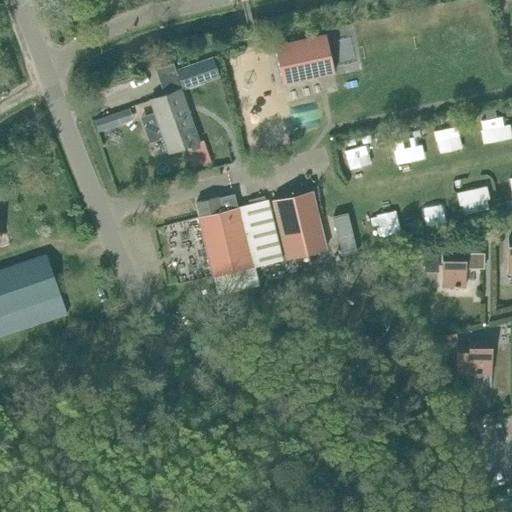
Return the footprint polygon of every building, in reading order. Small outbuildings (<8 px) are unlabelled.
[(282,83),(334,73),(326,34),(274,45),(282,83)] [(212,57),(178,69),(185,88),(219,76),(212,57)] [(202,164),(195,143),(198,141),(180,89),(150,100),(163,137),(159,138),(164,153),(186,146),(194,167),(202,164)] [(102,116),(94,119),(98,131),(106,128),(102,116)] [(312,191),(272,200),(286,259),(326,249),(312,191)] [(218,198),(195,203),(199,217),(198,218),(212,276),(213,276),(218,294),(258,284),(254,266),(280,260),(266,201),(221,212),(218,198)] [(342,257),(359,253),(350,212),(332,217),(342,257)] [(46,253),(0,268),(0,336),(66,313),(46,253)] [(442,253),(441,287),(453,287),(453,288),(457,289),(457,287),(464,287),(465,253),(442,253)] [(438,272),(438,256),(423,256),(424,272),(438,272)] [(454,332),(443,335),(446,345),(457,341),(454,332)] [(455,374),(474,374),(474,376),(478,377),(478,375),(489,375),(489,388),(490,388),(491,344),(485,344),(485,340),(468,340),(468,346),(456,346),(455,374)]
